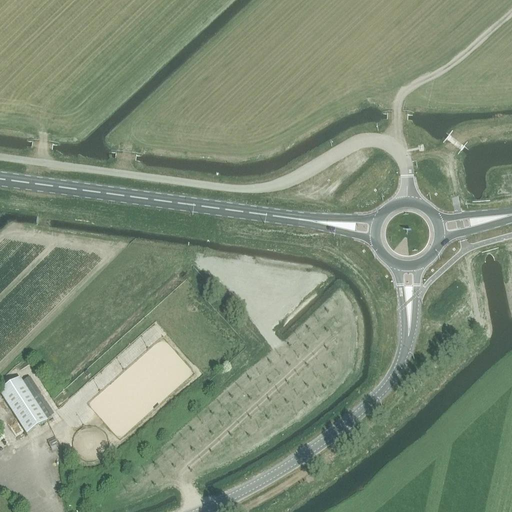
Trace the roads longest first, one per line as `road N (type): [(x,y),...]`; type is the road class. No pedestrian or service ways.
road 1 (unclassified): [(408,200),(402,160),(371,138),(249,190),(0,157)]
road 2 (tertiary): [(201,511),(302,456),(385,389),(401,366),(408,307)]
road 3 (primary): [(305,220),(0,179)]
